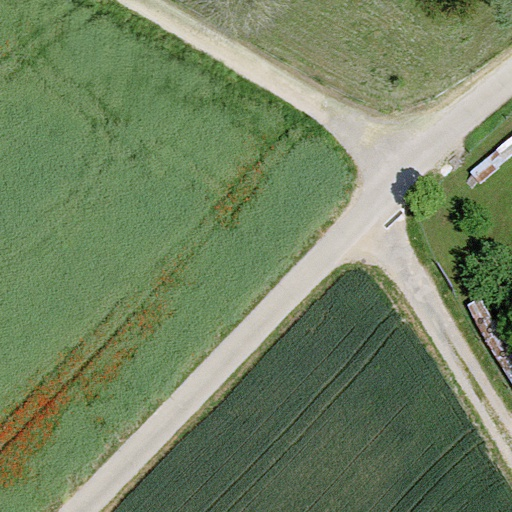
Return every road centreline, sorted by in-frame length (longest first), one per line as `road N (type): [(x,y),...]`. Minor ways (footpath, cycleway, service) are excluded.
road 1 (track): [(75,511),(368,212)]
road 2 (track): [(144,0),(329,109),(403,164)]
road 3 (track): [(368,212),(511,447)]
